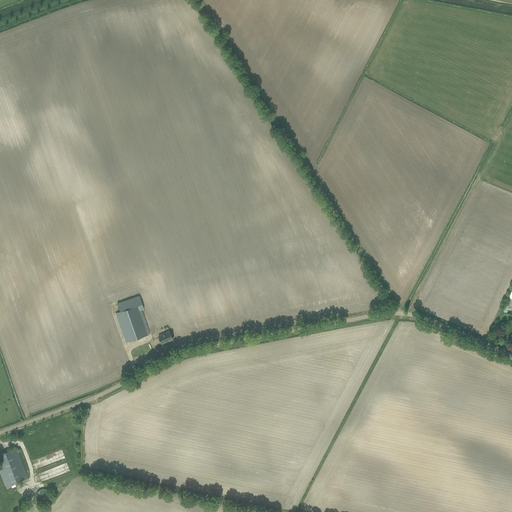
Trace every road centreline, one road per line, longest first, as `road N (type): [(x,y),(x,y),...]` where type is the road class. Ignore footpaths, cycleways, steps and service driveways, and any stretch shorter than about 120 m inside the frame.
road 1 (unclassified): [(0,435),(179,358),(379,316),(420,319),(511,359)]
road 2 (track): [(400,316),(196,0)]
